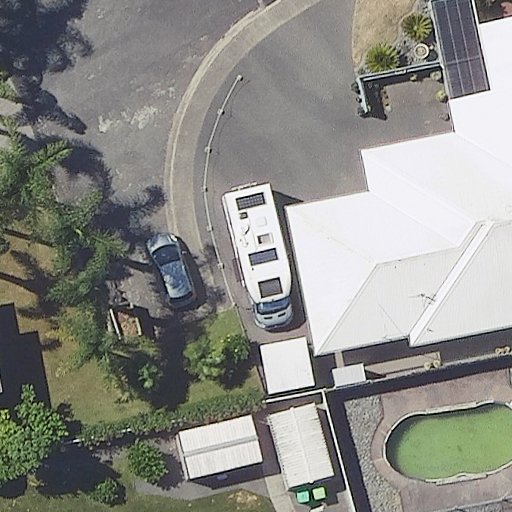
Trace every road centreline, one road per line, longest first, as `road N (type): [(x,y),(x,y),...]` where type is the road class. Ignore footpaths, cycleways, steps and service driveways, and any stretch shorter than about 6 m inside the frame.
road 1 (residential): [(73,72),(185,359)]
road 2 (residential): [(73,72),(189,0)]
